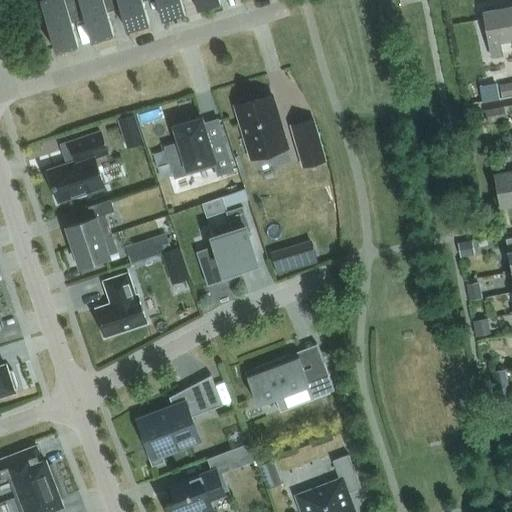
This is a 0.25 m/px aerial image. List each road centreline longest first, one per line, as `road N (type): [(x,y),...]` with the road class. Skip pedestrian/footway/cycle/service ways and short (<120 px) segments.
road 1 (residential): [(0,98),(280,12)]
road 2 (residential): [(77,397),(323,281)]
road 3 (residential): [(77,397),(0,166)]
road 4 (residential): [(118,511),(77,397)]
